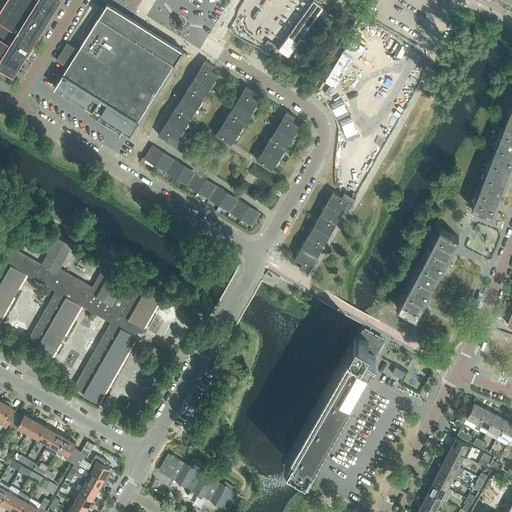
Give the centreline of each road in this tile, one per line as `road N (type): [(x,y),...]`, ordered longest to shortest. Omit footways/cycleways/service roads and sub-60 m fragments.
road 1 (residential): [(260,256),(320,150),(322,127),(306,107),(199,39),(199,15)]
road 2 (residential): [(260,256),(14,103)]
road 3 (residential): [(145,458),(260,256)]
road 4 (residential): [(145,458),(0,374)]
road 5 (residential): [(384,511),(457,371)]
road 6 (residential): [(457,371),(511,241)]
road 7 (residential): [(14,103),(79,0)]
